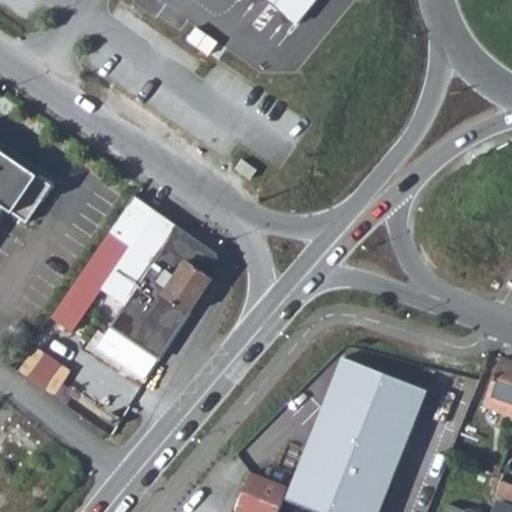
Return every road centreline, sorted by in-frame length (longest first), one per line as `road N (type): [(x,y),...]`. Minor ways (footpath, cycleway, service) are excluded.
road 1 (unclassified): [(0,51),(245,222)]
road 2 (secondary): [(105,511),(263,323)]
road 3 (secondary): [(445,30),(426,111),(370,202)]
road 4 (residential): [(306,273),(454,303)]
road 5 (residential): [(454,303),(411,264),(396,184)]
road 6 (secondary): [(396,184),(511,116)]
